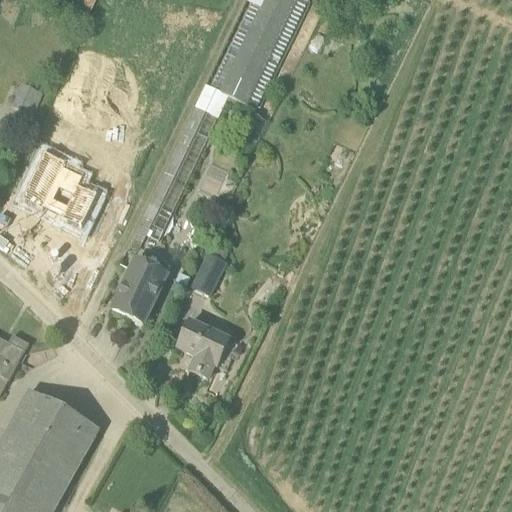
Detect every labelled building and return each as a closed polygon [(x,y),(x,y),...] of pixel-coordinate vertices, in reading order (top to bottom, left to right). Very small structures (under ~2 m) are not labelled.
[(307,0),(247,0),(205,89),(255,113),(310,1),(307,0)] [(10,110),(31,119),(42,96),(21,86),(10,110)] [(135,256),(212,97),(204,92),(127,252),(135,256)] [(98,201),(78,192),(82,183),(63,174),(66,169),(45,159),(22,206),(43,216),(44,214),(62,222),(61,225),(82,235),(98,201)] [(143,329),(166,279),(171,268),(148,257),(143,268),(135,264),(112,313),(143,329)] [(207,258),(190,292),(210,302),(227,268),(207,258)] [(193,360),(187,374),(208,383),(214,370),(217,371),(229,345),(186,325),(174,351),(193,360)] [(0,343),(0,399),(9,384),(29,349),(12,340),(8,348),(6,346),(4,350),(0,347),(0,343)] [(29,395),(0,447),(0,511),(55,511),(99,434),(29,395)]
